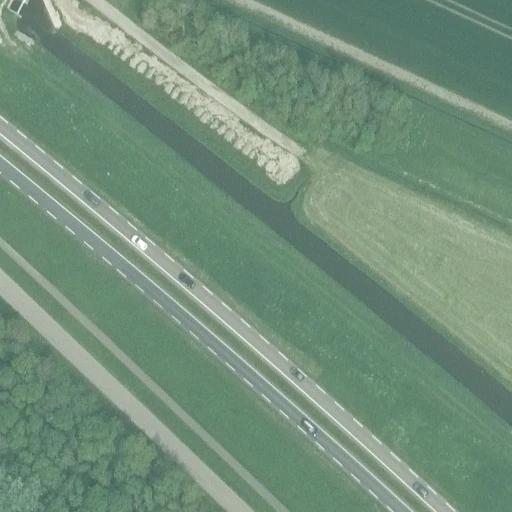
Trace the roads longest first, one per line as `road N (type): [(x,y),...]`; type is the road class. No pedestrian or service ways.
road 1 (primary): [(447,511),(0,128)]
road 2 (primary): [(0,164),(177,309),(401,511)]
road 3 (unclassified): [(237,511),(0,284)]
road 4 (track): [(279,141),(326,130),(446,164),(511,194)]
road 5 (track): [(279,141),(95,0)]
